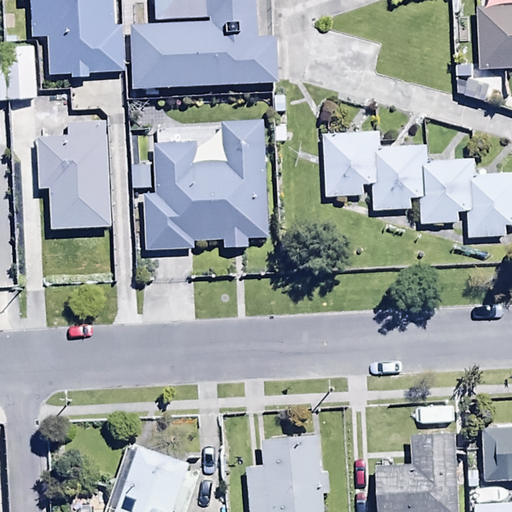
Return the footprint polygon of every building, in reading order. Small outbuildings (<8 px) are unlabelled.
[(113,30),(111,0),(21,0),(21,5),(29,5),(31,41),(47,40),(49,77),(125,73),(122,29),(113,30)] [(146,0),(148,22),(204,20),(204,25),(124,28),(126,90),(272,85),(270,42),(250,43),(248,0),(146,0)] [(511,10),(476,11),(478,74),(511,73),(511,10)] [(0,57),(0,105),(37,103),(34,55),(0,57)] [(51,234),(109,232),(107,125),(68,126),(68,141),(36,142),(37,194),(50,193),(51,234)] [(156,197),(145,197),(146,255),(193,254),(193,244),(222,243),(222,253),(248,252),(248,242),(270,242),(266,125),(223,127),(224,166),(195,167),(194,149),(154,150),(156,197)] [(378,138),(321,140),(323,201),(362,200),(361,190),(371,190),(372,215),(409,213),(409,203),(419,202),(420,229),(456,228),(456,216),(466,216),(467,243),(505,241),(504,230),(511,230),(511,178),(480,179),(479,171),(473,172),(472,163),(426,164),(425,151),(379,153),(378,138)] [(511,430),(479,432),(481,487),(511,485),(511,430)] [(375,469),(376,511),(457,511),(455,439),(410,441),(411,468),(375,469)] [(327,476),(320,476),(317,441),(261,445),(263,471),(243,473),(246,511),(322,511),(322,497),(328,497),(327,476)] [(125,453),(105,511),(185,511),(193,491),(182,487),(188,469),(135,451),(134,456),(125,453)]
